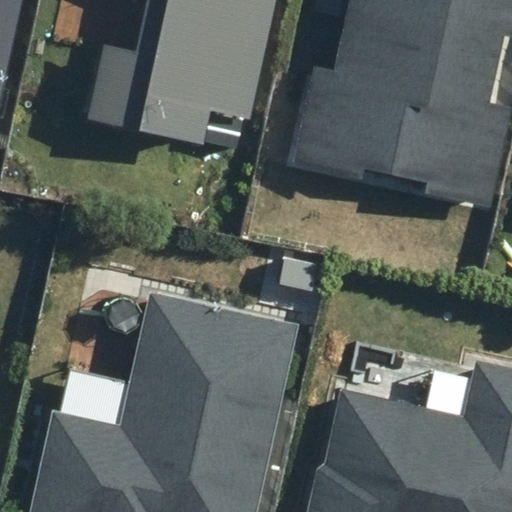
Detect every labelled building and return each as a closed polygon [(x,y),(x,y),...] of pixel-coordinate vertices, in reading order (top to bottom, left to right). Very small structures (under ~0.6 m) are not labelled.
[(0,0),(0,105),(23,0),(0,0)] [(87,121),(205,147),(213,111),(250,119),(276,0),(151,0),(140,53),(104,45),(87,121)] [(428,188),(489,202),(510,107),(490,103),(505,36),(511,37),(511,0),(346,0),(332,68),(313,64),(291,159),(358,174),(360,162),(431,177),(428,188)] [(111,423),(44,408),(21,511),(252,511),(294,325),(141,291),(111,423)] [(511,511),(511,374),(466,365),(455,419),(333,393),(318,464),(310,472),(301,511),(511,511)]
